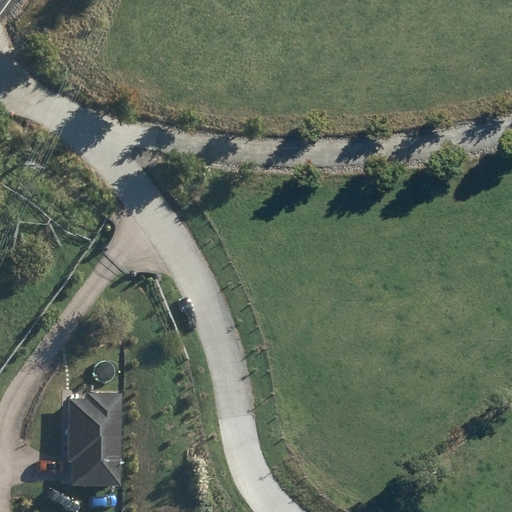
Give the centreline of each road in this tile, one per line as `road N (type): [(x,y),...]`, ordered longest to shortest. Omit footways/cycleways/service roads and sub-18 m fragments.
road 1 (unknown): [(98,139),(331,145),(511,111)]
road 2 (unknown): [(98,139),(137,200),(123,233),(66,298),(0,402)]
